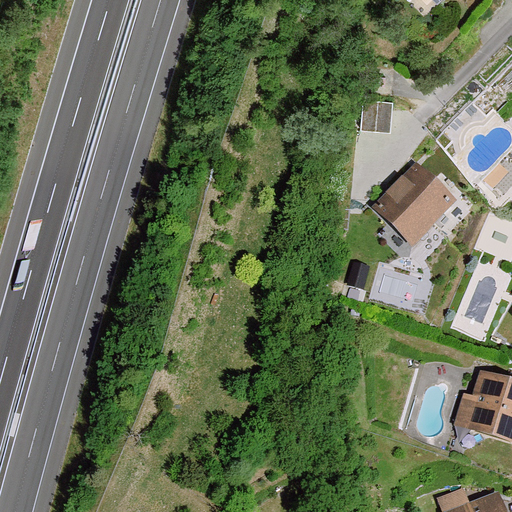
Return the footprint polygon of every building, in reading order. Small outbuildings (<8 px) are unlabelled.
[(388,79),(371,78),(371,91),(387,92),(388,79)] [(395,105),(365,103),(363,133),(393,134),(395,105)] [(415,251),(455,208),(415,170),(374,213),(415,251)] [(352,291),(364,293),(369,271),(356,269),(352,291)] [(511,444),(511,386),(478,376),(462,429),(511,444)] [(457,511),(508,511),(501,494),(457,511)]
